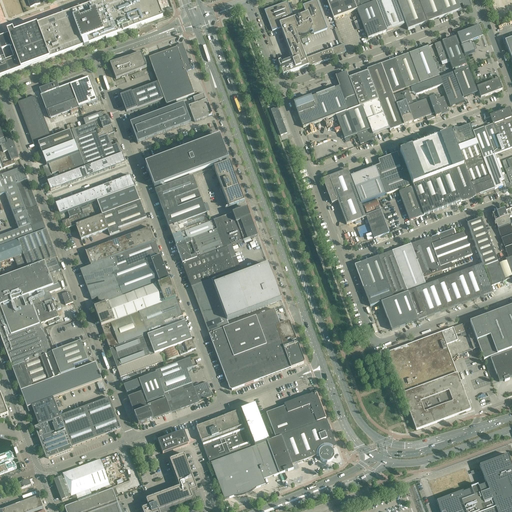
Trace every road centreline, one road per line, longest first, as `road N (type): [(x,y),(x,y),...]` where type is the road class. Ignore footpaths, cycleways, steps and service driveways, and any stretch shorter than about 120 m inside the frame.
road 1 (primary): [(380,439),(350,402),(204,15)]
road 2 (unclassified): [(224,404),(95,58)]
road 3 (unclassified): [(133,438),(3,94)]
road 4 (unclassified): [(208,61),(295,314),(306,320)]
road 5 (primary): [(208,61),(306,320)]
road 6 (unclassified): [(278,88),(481,11)]
road 7 (unclassified): [(312,173),(511,98)]
road 8 (unclassified): [(343,260),(511,196)]
road 9 (unclassified): [(374,346),(511,295)]
road 10 (primary): [(376,456),(252,511)]
road 11 (primary): [(384,460),(416,462),(511,429)]
road 12 (primary): [(274,511),(369,474),(384,460)]
